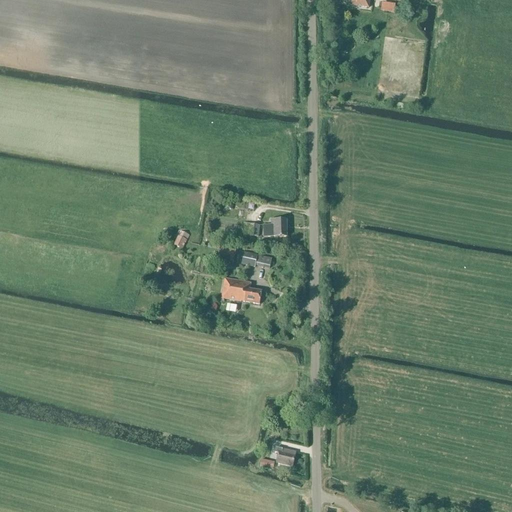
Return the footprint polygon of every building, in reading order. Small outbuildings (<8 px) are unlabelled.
[(370,0),(336,0),(348,2),(347,7),(369,10),(370,0)] [(380,4),(379,13),(393,13),(393,5),(380,4)] [(264,238),(287,238),(287,221),(271,221),(271,226),(264,226),(264,238)] [(259,238),(260,226),(244,224),(242,236),(259,238)] [(182,250),(189,236),(181,232),(173,246),(182,250)] [(235,257),(236,251),(221,248),(220,255),(220,256),(226,257),(226,255),(235,257)] [(269,270),(272,260),(258,256),(240,252),(237,265),(255,268),(255,266),(269,270)] [(259,305),(262,292),(250,290),(251,284),(225,279),(222,299),(241,303),(241,302),(259,305)] [(293,467),(295,457),(295,453),(276,449),(275,453),(279,454),(277,463),(293,467)] [(273,469),(275,463),(262,460),(260,467),(273,469)]
